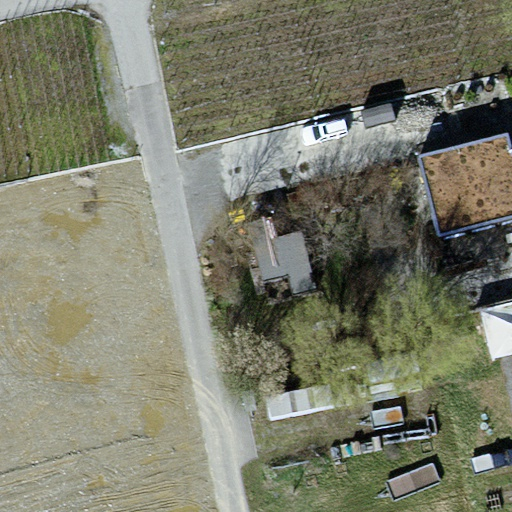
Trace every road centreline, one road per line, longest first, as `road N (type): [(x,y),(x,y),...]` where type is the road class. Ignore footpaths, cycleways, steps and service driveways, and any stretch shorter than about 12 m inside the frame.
road 1 (track): [(117,0),(218,511)]
road 2 (unknown): [(162,228),(511,124)]
